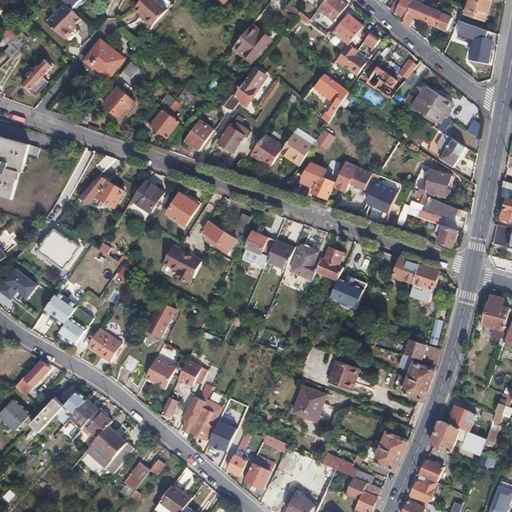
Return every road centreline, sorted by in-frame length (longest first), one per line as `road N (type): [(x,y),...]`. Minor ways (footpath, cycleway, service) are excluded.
road 1 (residential): [(473,270),(0,104)]
road 2 (residential): [(255,511),(126,398),(0,314)]
road 3 (tertiary): [(389,511),(437,401),(473,270)]
road 4 (residential): [(364,0),(503,107)]
road 5 (tertiary): [(473,270),(503,107)]
